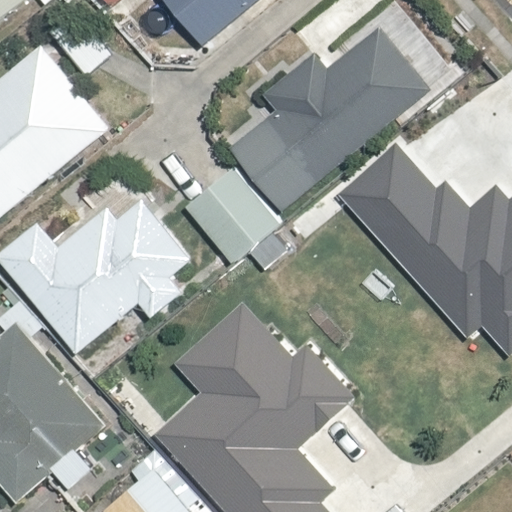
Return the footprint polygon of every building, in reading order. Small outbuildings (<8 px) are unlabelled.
[(0,0),(0,20),(26,0),(0,0)] [(171,0),(205,38),(254,0),(171,0)] [(119,52),(84,10),(58,31),(94,73),(119,52)] [(234,148),(286,212),(438,89),(385,24),(333,66),(321,52),(270,93),(283,109),(234,148)] [(0,217),(113,123),(45,39),(0,76),(0,217)] [(400,144),(343,195),(473,337),(484,327),(511,356),(511,354),(511,197),(500,184),(473,209),(449,182),(441,189),(400,144)] [(287,224),(239,166),(190,207),(238,264),(287,224)] [(40,219),(0,250),(79,348),(141,301),(152,314),(184,288),(173,276),(193,257),(147,195),(122,214),(112,200),(60,241),(40,219)] [(295,351),(247,300),(180,360),(208,390),(162,433),(232,511),(339,511),(330,500),(343,488),(308,446),(362,396),(310,340),(295,351)] [(0,475),(20,499),(107,422),(21,318),(6,330),(0,322),(0,475)] [(220,511),(166,453),(141,477),(106,509),(108,511),(220,511)]
